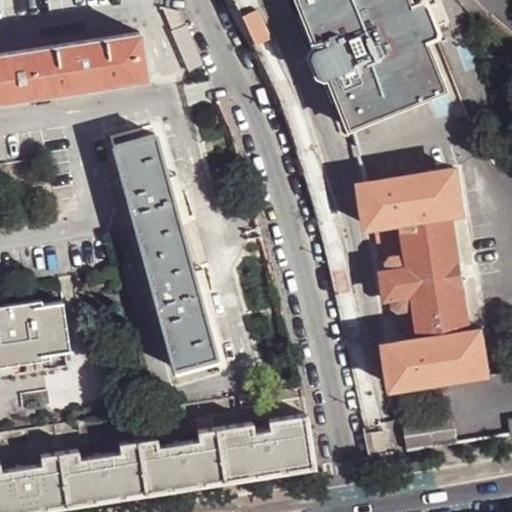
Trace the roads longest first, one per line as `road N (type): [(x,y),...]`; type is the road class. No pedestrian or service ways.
road 1 (residential): [(357,511),(293,228),(264,137),(199,0)]
road 2 (unknown): [(173,101),(241,368)]
road 3 (secondary): [(511,487),(368,511)]
